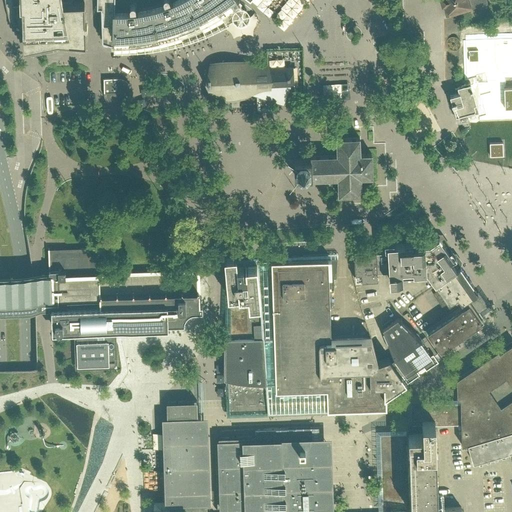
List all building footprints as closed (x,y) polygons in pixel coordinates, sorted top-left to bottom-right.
[(22,35),(23,35),(23,48),(45,44),(51,45),(52,46),(54,46),(55,42),(71,44),(71,45),(72,45),(72,46),(73,46),(73,47),(74,47),(75,48),(76,48),(77,48),(78,48),(79,48),(80,48),(86,49),(86,44),(85,26),(87,26),(87,21),(85,21),(84,1),(72,1),(72,0),(5,0),(6,4),(7,8),(10,21),(12,26),(15,29),(17,31),(22,35)] [(96,0),(97,6),(101,6),(102,40),(113,43),(114,0),(96,0)] [(238,0),(114,0),(113,43),(121,43),(129,43),(137,42),(143,41),(148,41),(154,39),(164,37),(173,35),(182,31),(190,29),(197,25),(204,22),(211,19),(217,15),(223,11),(224,12),(233,15),(233,19),(235,21),(237,23),(239,24),(242,24),(245,23),(247,21),(248,19),(249,16),(248,13),(247,11),(245,9),(242,8),(238,3),(237,4),(235,2),(238,0)] [(440,0),(442,5),(444,5),(446,12),(448,11),(449,15),(460,12),(470,9),(469,8),(471,7),(471,8),(487,3),(486,0),(440,0)] [(511,57),(503,58),(504,70),(511,69),(511,57)] [(210,94),(240,93),(247,92),(248,92),(263,92),(262,64),(246,65),(209,67),(210,76),(208,77),(208,84),(210,84),(210,94)] [(267,64),(262,64),(263,92),(264,92),(264,97),(282,103),(285,96),(288,87),(294,87),(293,67),(267,68),(267,64)] [(130,94),(130,92),(130,90),(129,88),(128,86),(127,84),(125,83),(124,82),(122,81),(120,80),(118,80),(118,78),(116,78),(103,78),(104,84),(104,92),(106,92),(106,94),(107,96),(108,98),(109,100),(111,101),(113,102),(114,103),(116,104),(119,104),(120,103),(122,103),(124,102),(126,101),(127,99),(128,97),(129,96),(130,94)] [(468,120),(472,118),(474,118),(472,111),(478,110),(470,82),(466,83),(461,84),(461,85),(455,87),(456,93),(450,95),(452,101),(451,101),(452,106),(451,107),(450,108),(450,109),(450,110),(451,111),(452,112),(452,113),(453,113),(454,113),(455,116),(457,115),(459,122),(468,120)] [(511,87),(501,88),(502,98),(505,98),(511,98),(511,107),(511,106),(511,87)] [(154,125),(159,130),(162,129),(165,129),(169,124),(169,118),(164,114),(158,114),(154,119),(154,125)] [(499,141),(510,139),(508,129),(497,130),(499,141)] [(360,153),(360,137),(336,137),(337,154),(310,155),(311,159),(294,159),(295,176),(311,175),(311,179),(338,178),(338,181),(338,195),(362,194),(361,188),(361,177),(372,176),(372,153),(360,153)] [(490,156),(503,155),(503,142),(489,142),(490,156)] [(511,197),(501,198),(501,209),(511,209),(511,197)] [(434,283),(459,266),(439,236),(430,243),(413,244),(412,241),(388,242),(388,249),(377,250),(377,269),(389,269),(390,280),(403,279),(402,271),(407,271),(408,274),(422,274),(422,270),(425,270),(434,283)] [(175,322),(179,322),(179,309),(186,309),(186,304),(198,304),(200,304),(200,303),(199,285),(178,286),(178,276),(178,275),(178,272),(174,272),(174,271),(173,271),(173,270),(172,270),(171,270),(170,270),(169,270),(169,271),(169,272),(168,272),(163,272),(162,272),(95,275),(94,260),(96,260),(96,254),(96,248),(80,248),(80,251),(48,252),(49,270),(49,273),(40,274),(33,274),(31,274),(23,274),(16,274),(2,275),(0,274),(0,308),(5,309),(19,308),(26,308),(33,308),(34,308),(35,308),(41,308),(50,307),(55,307),(56,325),(56,326),(56,327),(56,328),(57,328),(58,328),(58,329),(59,329),(60,329),(61,329),(61,328),(62,328),(62,327),(63,327),(63,326),(63,325),(63,321),(78,320),(78,326),(74,326),(75,368),(117,367),(116,342),(116,340),(116,325),(121,324),(170,323),(171,323),(171,324),(172,325),(173,325),(174,325),(174,324),(175,324),(175,323),(175,322)] [(377,278),(377,269),(377,250),(354,251),(350,256),(350,258),(354,258),(356,279),(377,278)] [(287,257),(271,258),(271,260),(272,260),(274,302),(278,302),(278,306),(277,307),(277,309),(276,310),(276,311),(276,313),(276,314),(276,316),(276,317),(276,318),(277,320),(277,321),(278,322),(277,322),(279,387),(284,398),(301,390),(301,387),(306,386),(307,387),(309,388),(310,388),(311,389),(313,389),(314,389),(315,389),(317,389),(318,389),(319,388),(321,388),(322,387),(323,387),(324,386),(325,409),(329,409),(329,407),(348,408),(360,408),(376,408),(386,407),(385,396),(387,394),(401,379),(403,377),(403,376),(389,357),(378,361),(371,338),(370,338),(331,339),(329,278),(336,277),(338,259),(338,254),(319,254),(303,255),(287,257)] [(237,255),(225,256),(227,273),(227,284),(227,288),(226,296),(226,324),(226,344),(226,360),(227,388),(228,414),(248,413),(269,413),(269,411),(267,380),(266,380),(262,335),(263,335),(258,267),(260,267),(260,261),(259,259),(243,260),(238,261),(237,255)] [(464,273),(464,272),(459,266),(434,283),(439,289),(433,293),(441,306),(447,301),(449,303),(457,297),(462,303),(477,291),(472,284),(464,273)] [(477,291),(462,303),(463,305),(427,330),(440,350),(483,321),(477,312),(487,306),(479,295),(477,291)] [(394,357),(406,374),(432,356),(432,355),(436,352),(425,336),(420,339),(398,317),(393,321),(392,319),(382,326),(383,328),(382,329),(394,357)] [(511,428),(511,341),(459,378),(460,402),(461,418),(462,444),(467,442),(511,428)] [(162,416),(164,480),(165,504),(170,504),(170,509),(170,511),(206,511),(206,480),(205,452),(199,452),(197,400),(166,401),(167,404),(167,416),(162,416)] [(452,418),(461,418),(460,402),(411,404),(412,423),(414,423),(415,431),(408,432),(408,444),(410,507),(410,508),(438,507),(437,500),(443,499),(443,493),(437,493),(435,423),(452,422),(452,418)] [(282,511),(283,510),(298,510),(323,509),(322,478),(322,458),(317,458),(317,457),(285,458),(265,459),(265,452),(266,452),(286,451),(299,451),(299,446),(303,446),(305,446),(313,445),(312,427),(286,428),(255,429),(255,437),(254,437),(251,437),(251,435),(218,436),(218,439),(219,461),(220,480),(221,509),(227,508),(227,511),(282,511)] [(511,462),(511,428),(467,442),(473,461),(474,461),(474,462),(478,461),(479,462),(482,461),(482,460),(486,459),(486,460),(490,459),(490,458),(494,456),(494,458),(497,457),(497,455),(501,454),(501,456),(505,455),(505,453),(509,452),(509,453),(511,453),(511,457),(511,458),(511,459),(511,462)] [(382,508),(408,507),(410,507),(408,444),(408,432),(394,433),(380,433),(382,508)]
